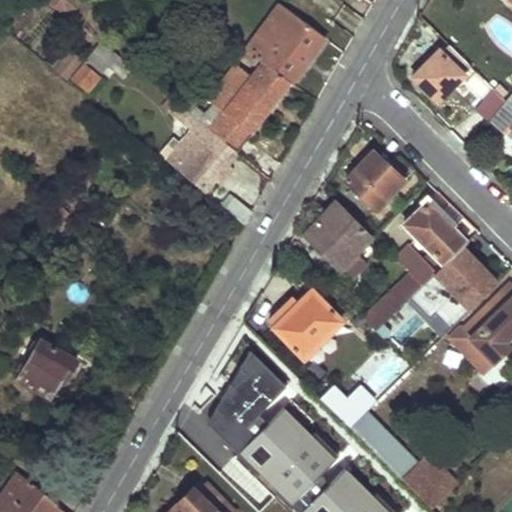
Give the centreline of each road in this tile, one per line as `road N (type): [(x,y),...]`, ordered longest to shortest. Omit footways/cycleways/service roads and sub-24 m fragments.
road 1 (unclassified): [(100,511),(359,72)]
road 2 (residential): [(511,229),(359,72)]
